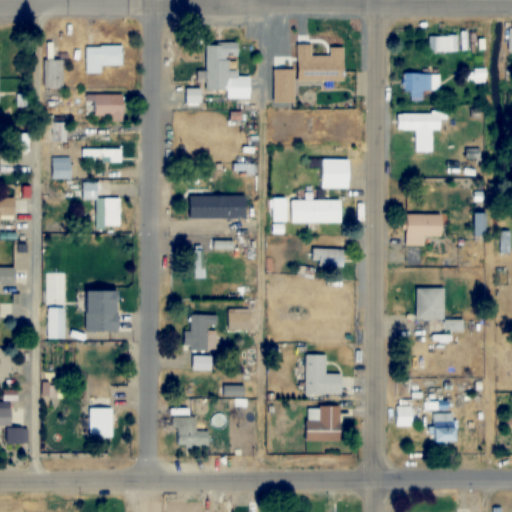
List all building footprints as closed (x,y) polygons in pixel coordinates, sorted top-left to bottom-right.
[(204,42),(204,93),(224,92),(224,99),(250,99),(250,76),(228,76),(228,57),(238,57),(238,42),(204,42)] [(101,73),(101,65),(122,65),(122,46),(85,46),(85,73),(101,73)] [(44,88),(63,88),(63,60),(44,60),(44,88)] [(485,83),(486,71),(476,69),(475,81),(485,83)] [(439,74),(404,74),(404,92),(409,92),(409,100),(422,100),(422,90),(439,90),(439,74)] [(87,95),(87,117),(109,117),(109,122),(123,122),(123,95),(87,95)] [(396,113),(396,130),(414,130),(414,152),(431,152),(431,130),(441,130),(441,113),(396,113)] [(52,123),(52,116),(42,116),(42,141),(66,141),(66,123),(52,123)] [(28,152),(28,134),(13,134),(13,152),(28,152)] [(120,150),(80,150),(80,161),(120,161),(120,150)] [(49,157),(49,177),(70,177),(70,157),(49,157)] [(349,188),(349,160),(320,160),(320,188),(349,188)] [(119,227),(119,198),(97,198),(97,183),(80,182),(80,199),(97,199),(97,213),(101,213),(101,227),(119,227)] [(247,219),(246,201),(206,201),(206,196),(189,196),(189,219),(247,219)] [(14,198),(0,197),(0,226),(0,216),(14,216),(14,198)] [(341,200),(268,200),(268,223),(341,223),(341,200)] [(485,236),(485,214),(474,214),(474,236),(485,236)] [(424,236),(442,236),(442,215),(406,215),(406,246),(424,246),(424,236)] [(346,250),(312,250),(312,266),(346,266),(346,250)] [(0,285),(15,285),(15,268),(0,268),(0,285)] [(444,319),(444,288),(418,288),(418,319),(444,319)] [(86,291),(85,331),(118,332),(118,292),(86,291)] [(63,338),(63,307),(46,307),(46,338),(63,338)] [(226,329),(249,329),(249,309),(226,309),(226,329)] [(189,332),(183,332),(183,350),(215,350),(215,314),(189,314),(189,332)] [(341,374),(325,374),(325,354),(303,354),(303,394),(341,394),(341,374)] [(210,357),(192,357),(192,370),(210,370),(210,357)] [(194,385),(181,385),(181,401),(194,401),(194,385)] [(88,437),(112,437),(112,406),(88,406),(88,437)] [(340,407),(304,406),(304,440),(340,441),(340,407)] [(394,425),(412,425),(412,406),(394,406),(394,425)] [(0,425),(11,426),(11,408),(0,408),(0,425)] [(456,441),(456,412),(432,413),(433,442),(456,441)] [(208,446),(208,431),(195,431),(195,417),(176,417),(176,446),(208,446)]
